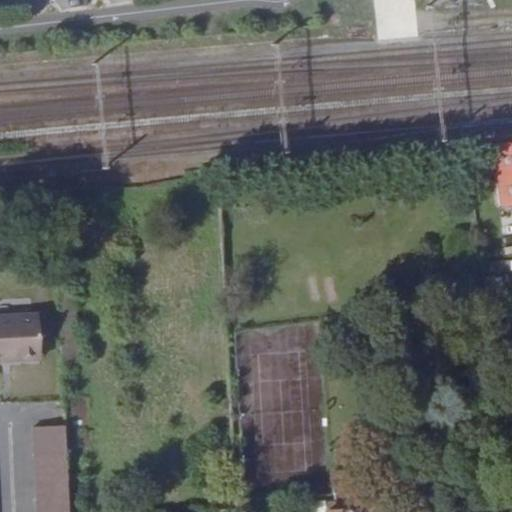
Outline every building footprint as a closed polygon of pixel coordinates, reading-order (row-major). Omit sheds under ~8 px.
[(511,139),(490,142),(498,204),(511,203),(511,139)] [(57,290),(61,368),(77,367),(73,289),(57,290)] [(386,311),(388,341),(445,336),(442,305),(386,311)] [(0,316),(0,360),(39,359),(37,314),(0,316)] [(64,426),(65,443),(82,442),(80,402),(63,404),(64,426)] [(36,511),(68,511),(65,443),(64,426),(32,427),(36,511)] [(334,501),(350,500),(349,469),(332,470),(334,501)] [(372,511),(371,498),(350,500),(334,501),(295,503),(295,511),(372,511)]
